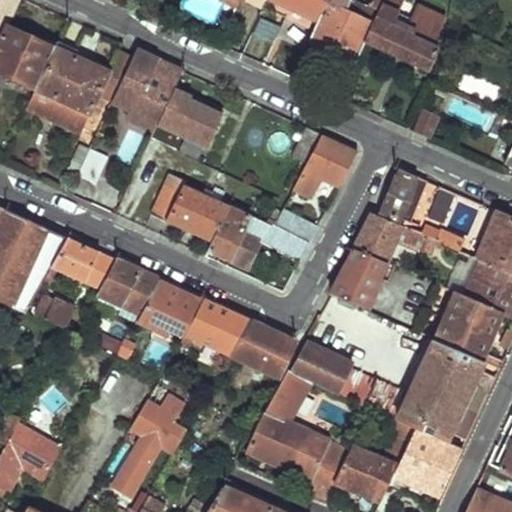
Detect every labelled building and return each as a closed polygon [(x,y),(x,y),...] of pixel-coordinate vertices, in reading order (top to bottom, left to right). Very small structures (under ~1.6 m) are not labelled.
[(0,0),(0,31),(5,34),(0,44),(0,72),(35,89),(54,46),(9,26),(21,0),(0,0)] [(265,0),(263,7),(262,9),(314,31),(326,4),(327,0),(265,0)] [(327,0),(326,4),(371,23),(376,10),(367,6),(354,0),(327,0)] [(371,23),(364,41),(425,70),(436,48),(430,45),(443,17),(416,4),(410,17),(396,11),(380,3),(381,0),(369,0),(369,1),(367,6),(376,10),(371,23)] [(400,0),(381,0),(380,3),(396,11),(400,0)] [(314,31),(309,41),(355,62),(364,41),(371,23),(326,4),(314,31)] [(77,51),(57,41),(54,46),(35,89),(27,109),(80,133),(99,95),(112,101),(133,59),(116,51),(107,72),(74,57),(77,51)] [(131,110),(158,123),(174,89),(183,71),(137,49),(133,59),(112,101),(131,110)] [(158,123),(207,146),(223,111),(174,89),(158,123)] [(426,109),(416,133),(430,139),(439,114),(426,109)] [(158,123),(131,110),(128,117),(155,130),(158,123)] [(307,127),(291,156),(308,163),(324,134),(307,127)] [(324,134),(308,163),(293,192),(309,199),(320,178),(339,187),(358,149),(324,134)] [(90,149),(78,176),(96,184),(108,158),(90,149)] [(400,169),(379,216),(397,224),(418,176),(400,169)] [(326,205),(333,188),(320,182),(312,198),(326,205)] [(151,214),(212,241),(228,205),(184,185),(181,192),(165,185),(151,214)] [(441,186),(430,213),(429,215),(436,219),(444,222),(457,194),(441,186)] [(228,205),(212,241),(206,256),(226,265),(228,260),(249,269),(260,243),(300,260),(310,241),(275,224),(274,226),(228,205)] [(284,208),(275,224),(310,241),(318,226),(284,208)] [(4,209),(0,218),(0,300),(26,313),(51,267),(67,237),(4,209)] [(420,209),(411,230),(420,234),(425,223),(429,215),(430,213),(420,209)] [(511,217),(497,211),(476,257),(480,258),(511,272),(511,217)] [(371,213),(354,247),(385,261),(393,243),(420,255),(428,237),(420,234),(411,230),(397,224),(379,216),(371,213)] [(429,215),(425,223),(432,226),(436,219),(429,215)] [(425,223),(420,234),(428,237),(446,244),(449,238),(444,236),(446,232),(432,226),(425,223)] [(67,237),(51,267),(98,288),(115,259),(67,237)] [(511,272),(480,258),(464,295),(505,314),(511,317),(511,272)] [(117,259),(98,293),(139,313),(159,279),(138,269),(117,259)] [(159,279),(139,313),(133,322),(148,329),(159,311),(165,313),(168,308),(178,312),(164,336),(178,344),(204,299),(182,289),(159,279)] [(457,293),(435,339),(483,360),(505,314),(464,295),(457,293)] [(45,296),(35,315),(63,328),(73,309),(45,296)] [(204,299),(178,344),(177,346),(185,351),(193,337),(230,354),(250,320),(227,310),(204,299)] [(97,317),(85,340),(115,353),(126,336),(110,328),(112,324),(97,317)] [(250,320),(230,354),(278,377),(296,341),(272,330),(250,320)] [(400,419),(417,427),(447,441),(451,432),(466,439),(496,375),(479,369),(483,360),(435,339),(410,393),(351,368),(340,392),(400,419)] [(314,380),(340,392),(351,368),(353,361),(309,342),(294,371),(314,380)] [(291,423),(314,380),(294,371),(290,369),(244,448),(313,477),(311,482),(317,484),(337,446),(291,423)] [(176,417),(146,400),(129,429),(172,454),(186,430),(174,422),(176,417)] [(417,427),(400,419),(385,457),(399,464),(417,427)] [(61,447),(18,421),(0,452),(0,488),(6,492),(20,467),(42,480),(61,447)] [(417,427),(399,464),(393,476),(439,496),(462,448),(447,441),(417,427)] [(511,430),(494,467),(511,474),(511,430)] [(350,452),(335,482),(381,502),(393,476),(399,464),(354,443),(350,452)] [(317,484),(313,494),(327,500),(335,482),(350,452),(337,446),(317,484)] [(222,487),(207,511),(260,511),(264,506),(245,497),(222,487)] [(511,511),(511,503),(477,487),(470,502),(464,511),(511,511)] [(202,491),(189,511),(201,511),(211,495),(202,491)] [(159,511),(163,506),(147,498),(138,511),(159,511)] [(87,501),(80,511),(94,511),(97,507),(87,501)]
